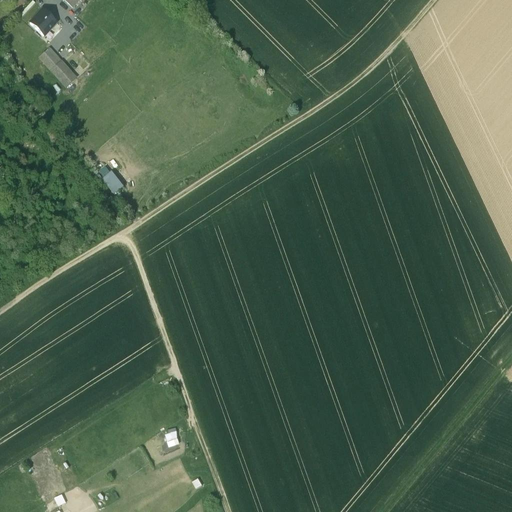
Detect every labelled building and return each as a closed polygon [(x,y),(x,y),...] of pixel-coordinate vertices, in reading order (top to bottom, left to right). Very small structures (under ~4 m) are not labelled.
[(42,10),(29,24),(43,37),(56,23),(42,10)] [(76,79),(49,49),(44,54),(39,47),(33,53),(66,88),(76,79)] [(114,194),(123,187),(111,171),(102,178),(114,194)] [(176,433),(164,436),(167,450),(179,446),(176,433)] [(202,487),(198,480),(192,483),(195,491),(202,487)] [(61,497),(54,501),(58,508),(66,506),(61,497)]
